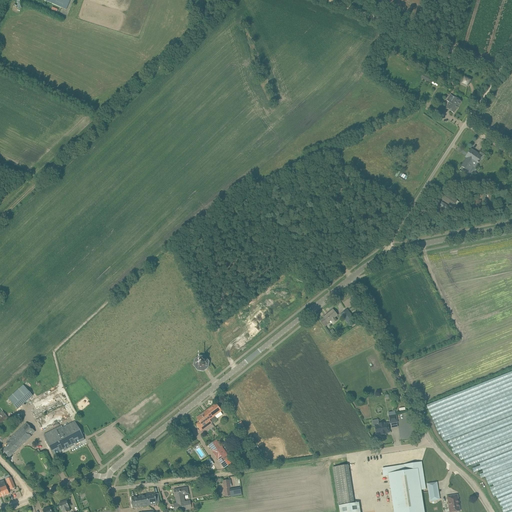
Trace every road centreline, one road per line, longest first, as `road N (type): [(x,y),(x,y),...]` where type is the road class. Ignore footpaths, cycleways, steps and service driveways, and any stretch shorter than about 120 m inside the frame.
road 1 (unclassified): [(106,476),(351,277)]
road 2 (track): [(0,221),(191,37),(201,0)]
road 3 (unclassified): [(459,467),(351,277)]
road 4 (track): [(499,71),(324,0)]
road 5 (unclassified): [(388,253),(467,120)]
road 6 (unclassified): [(388,253),(511,225)]
